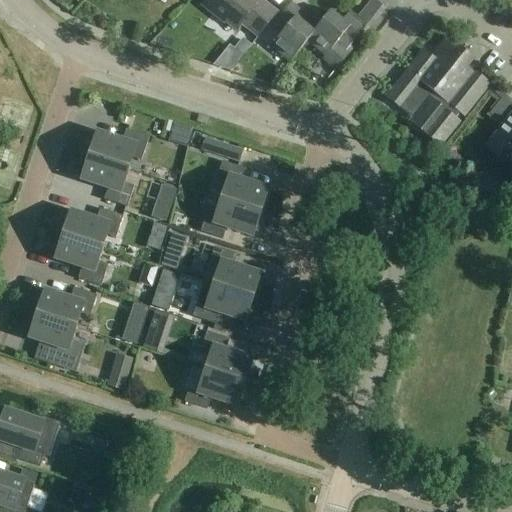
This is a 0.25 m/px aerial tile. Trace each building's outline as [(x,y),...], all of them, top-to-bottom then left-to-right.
[(223,24),(225,23),(236,32),(239,28),(255,41),(279,11),(264,0),(207,0),(202,7),(223,24)] [(290,63),(306,43),(314,34),(302,24),(310,14),(292,0),(274,23),(284,31),(271,48),(290,63)] [(331,13),(314,34),(306,43),(325,58),(322,61),(336,72),(354,50),(350,47),(367,25),(381,8),(372,0),(358,18),(349,11),(341,21),(331,13)] [(474,61),(446,38),(431,57),(424,51),(385,98),(412,119),(409,123),(439,148),(460,123),(455,119),(459,115),(463,118),(490,85),(469,67),(474,61)] [(511,106),(503,100),(490,116),(503,126),(486,148),(507,164),(511,157),(511,106)] [(189,142),(192,134),(173,128),(170,136),(189,142)] [(88,157),(129,171),(130,170),(129,169),(132,159),(141,161),(149,138),(126,131),(122,142),(96,134),(88,157)] [(201,152),(239,164),(243,152),(205,140),(201,152)] [(129,171),(88,157),(88,158),(89,158),(81,181),(108,189),(104,201),(127,208),(134,187),(125,185),(129,171)] [(219,200),(220,200),(260,214),(268,190),(241,181),(245,170),(222,162),(215,184),(224,187),(219,200)] [(93,208),(99,190),(55,176),(49,194),(93,208)] [(171,208),(176,192),(161,187),(156,203),(171,208)] [(260,214),(220,200),(216,213),(207,210),(200,233),(223,240),(227,229),(254,238),(261,214),(260,214)] [(62,236),(103,250),(103,249),(102,249),(107,236),(116,239),(123,218),(100,210),(96,222),(69,213),(62,236)] [(162,238),(165,228),(151,225),(148,234),(162,238)] [(99,263),(103,250),(62,236),(61,237),(62,237),(55,260),(82,269),(78,280),(101,288),(108,266),(99,263)] [(217,272),(212,285),(252,299),(260,276),(234,267),(238,256),(215,248),(208,269),(217,272)] [(66,288),(72,270),(30,256),(24,274),(66,288)] [(177,273),(181,262),(164,257),(161,268),(177,273)] [(179,278),(162,273),(151,309),(167,314),(179,278)] [(204,282),(192,318),(215,325),(219,314),(246,323),(253,299),(252,299),(212,285),(204,282)] [(43,292),(36,315),(77,329),(77,328),(76,328),(81,315),(90,318),(97,297),(74,289),(70,301),(43,292)] [(69,352),(77,329),(36,315),(35,316),(36,316),(29,339),(55,348),(52,359),(75,367),(79,355),(69,352)] [(123,343),(137,348),(140,336),(126,331),(123,343)] [(204,371),(205,371),(244,384),(252,361),(226,352),(229,340),(206,333),(202,345),(211,348),(204,371)] [(0,350),(0,353),(41,366),(47,348),(5,335),(0,350)] [(119,358),(109,388),(121,392),(131,362),(119,358)] [(245,384),(244,384),(205,371),(197,394),(188,391),(184,403),(207,411),(211,399),(238,408),(245,384)] [(44,419),(42,424),(4,412),(0,422),(0,441),(21,449),(17,460),(40,468),(44,457),(49,459),(60,425),(44,419)] [(98,430),(94,442),(103,445),(107,433),(98,430)] [(0,465),(6,468),(10,455),(0,452),(0,465)] [(0,511),(25,511),(38,475),(21,470),(18,481),(0,474),(0,506),(2,507),(0,511)]
